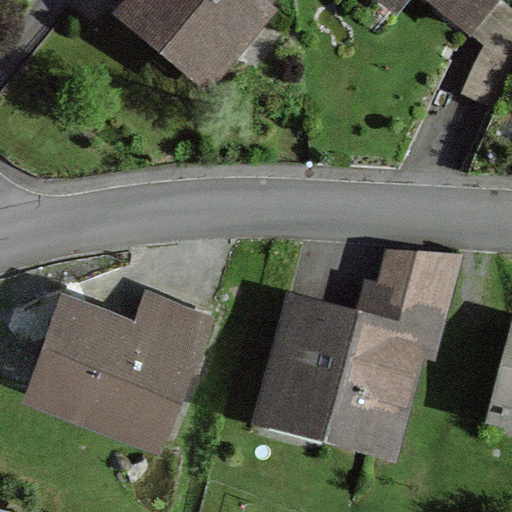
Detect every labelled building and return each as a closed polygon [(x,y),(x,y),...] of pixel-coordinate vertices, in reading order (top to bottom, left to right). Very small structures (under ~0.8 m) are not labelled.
[(140,0),(131,11),(210,77),(263,13),(246,0),(140,0)] [(429,0),(466,30),(490,0),(429,0)] [(67,301),(39,374),(158,420),(185,349),(196,353),(211,316),(154,294),(140,330),(67,301)] [(296,311),(269,413),(387,445),(415,345),(429,349),(439,311),(384,296),(374,332),(296,311)] [(511,360),(500,405),(511,408),(511,360)]
